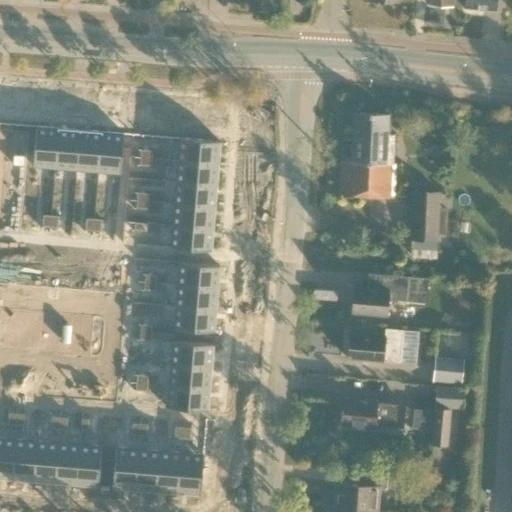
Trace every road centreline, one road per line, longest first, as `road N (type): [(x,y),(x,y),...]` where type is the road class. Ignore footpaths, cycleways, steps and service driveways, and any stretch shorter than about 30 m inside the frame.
road 1 (tertiary): [(263,511),(307,53)]
road 2 (secondary): [(307,53),(0,36)]
road 3 (secondary): [(511,74),(307,53)]
